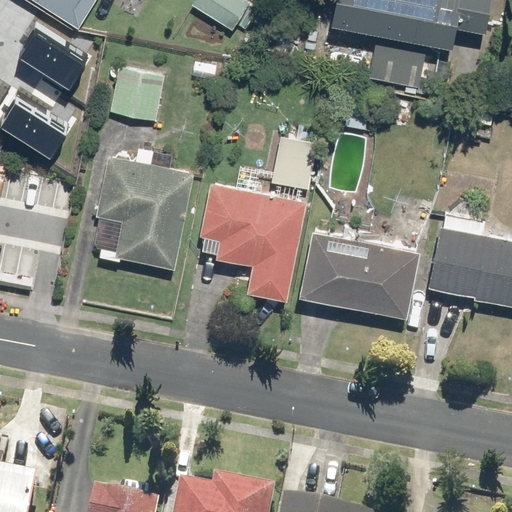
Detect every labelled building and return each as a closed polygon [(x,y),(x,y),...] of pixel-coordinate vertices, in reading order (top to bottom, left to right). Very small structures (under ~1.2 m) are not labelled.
[(89,0),(35,0),(74,24),(89,0)] [(191,0),(191,1),(229,25),(243,0),(191,0)] [(328,0),(324,21),(442,45),(446,22),(476,29),(482,0),(328,0)] [(35,30),(19,58),(68,87),(85,58),(35,30)] [(410,88),(431,90),(433,75),(426,74),(428,59),(389,54),(385,78),(410,81),(410,88)] [(121,65),(112,111),(152,119),(161,73),(121,65)] [(24,92),(2,123),(44,151),(65,120),(24,92)] [(316,183),(325,123),(303,120),(301,134),(281,131),(274,177),(316,183)] [(452,151),(454,126),(435,124),(433,149),(452,151)] [(189,170),(104,154),(86,246),(171,263),(189,170)] [(236,289),(280,297),(286,267),(290,268),(303,199),(206,181),(193,254),(241,263),(236,289)] [(511,240),(434,226),(422,285),(511,303),(511,240)] [(308,229),(295,293),(400,314),(412,249),(308,229)] [(0,469),(0,511),(40,511),(47,479),(0,469)] [(187,478),(180,511),(271,511),(275,495),(187,478)] [(160,511),(162,499),(106,489),(101,511),(160,511)] [(373,511),(298,494),(293,511),(373,511)]
